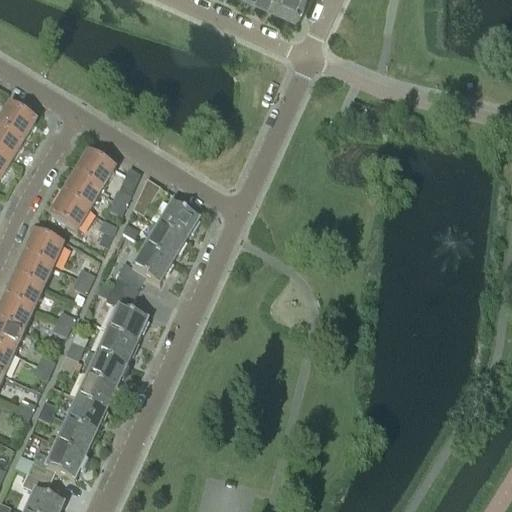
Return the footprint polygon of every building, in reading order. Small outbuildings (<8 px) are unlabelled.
[(271,0),(270,3),(293,14),(298,0),(271,0)] [(373,116),(357,108),(351,105),(345,117),(368,127),(373,116)] [(0,124),(0,132),(23,147),(36,126),(9,110),(0,124)] [(0,160),(11,167),(23,147),(0,132),(0,160)] [(75,179),(102,195),(115,174),(88,158),(75,179)] [(0,184),(11,167),(0,160),(0,184)] [(127,176),(119,194),(130,201),(139,181),(127,176)] [(75,179),(62,199),(90,215),(102,195),(75,179)] [(160,192),(146,184),(136,206),(147,213),(159,193),(160,192)] [(121,220),(130,201),(119,194),(118,197),(116,196),(108,214),(121,220)] [(90,215),(62,199),(50,220),(77,236),(90,215)] [(158,230),(185,247),(199,225),(183,216),(186,211),(174,204),(158,230)] [(103,225),(98,234),(112,241),(117,231),(103,225)] [(158,230),(145,251),(173,268),(185,247),(158,230)] [(24,259),(53,272),(63,250),(34,237),(24,259)] [(116,282),(138,293),(142,285),(158,292),(173,268),(145,251),(132,273),(122,267),(116,282)] [(24,259),(14,281),(43,294),(53,272),(24,259)] [(77,283),(90,289),(94,281),(80,275),(77,283)] [(14,281),(4,303),(33,316),(43,294),(14,281)] [(116,282),(110,294),(132,304),(136,296),(138,293),(116,282)] [(90,289),(77,283),(73,292),(86,298),(90,289)] [(109,335),(137,348),(147,325),(127,316),(132,304),(110,294),(105,306),(119,313),(109,335)] [(0,326),(23,337),(33,316),(4,303),(0,311),(0,326)] [(56,326),(70,333),(74,324),(60,318),(56,326)] [(0,352),(13,359),(23,337),(0,326),(0,352)] [(70,333),(56,326),(52,335),(66,341),(70,333)] [(109,335),(98,358),(127,370),(137,348),(109,335)] [(0,378),(4,381),(13,359),(0,352),(0,378)] [(98,358),(88,380),(116,393),(127,370),(98,358)] [(37,370),(50,377),(54,368),(41,361),(37,370)] [(62,368),(74,374),(77,367),(65,362),(62,368)] [(74,374),(62,368),(58,378),(70,383),(74,374)] [(50,377),(37,370),(32,379),(46,386),(50,377)] [(88,380),(78,403),(106,416),(116,393),(88,380)] [(78,403),(67,426),(96,438),(106,416),(78,403)] [(18,412),(31,418),(34,411),(21,405),(18,412)] [(41,414),(52,419),(54,415),(49,413),(50,410),(43,407),(41,414)] [(31,418),(18,412),(14,420),(28,426),(31,418)] [(52,419),(41,414),(37,423),(48,428),(52,419)] [(67,426),(57,448),(85,461),(96,438),(67,426)] [(27,477),(49,488),(54,476),(74,485),(85,461),(57,448),(50,464),(36,458),(27,477)] [(26,511),(62,511),(63,509),(43,500),(49,488),(27,477),(21,490),(34,497),(26,511)]
